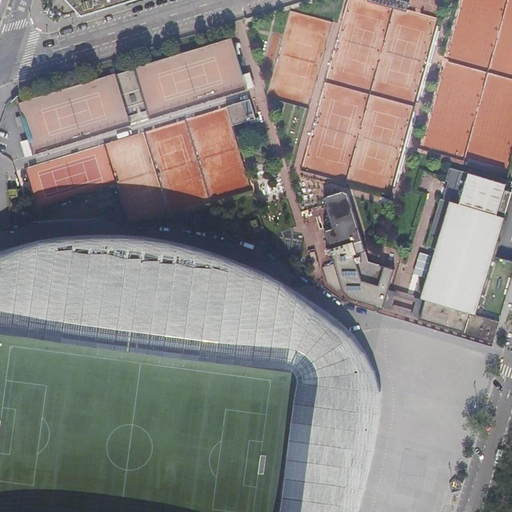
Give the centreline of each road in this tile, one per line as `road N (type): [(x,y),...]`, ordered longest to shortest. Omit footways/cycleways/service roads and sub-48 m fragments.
road 1 (trunk): [(478,0),(460,168),(357,511)]
road 2 (secondary): [(0,64),(211,0)]
road 3 (trunk): [(408,511),(467,336)]
road 4 (trunk): [(467,336),(511,163)]
road 5 (residential): [(511,388),(475,511)]
